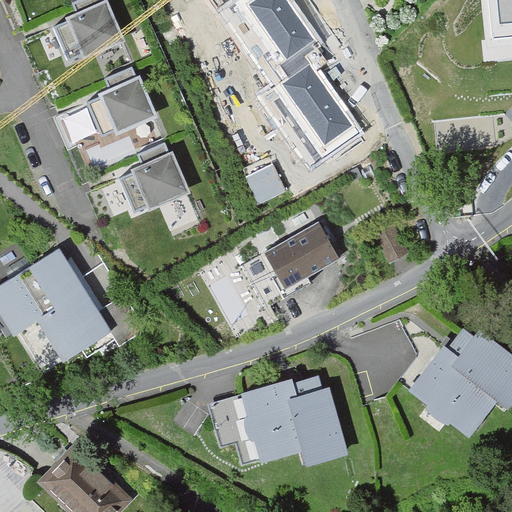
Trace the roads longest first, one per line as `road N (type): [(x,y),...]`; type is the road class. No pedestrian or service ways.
road 1 (residential): [(0,430),(322,338),(453,262)]
road 2 (residential): [(340,0),(453,262)]
